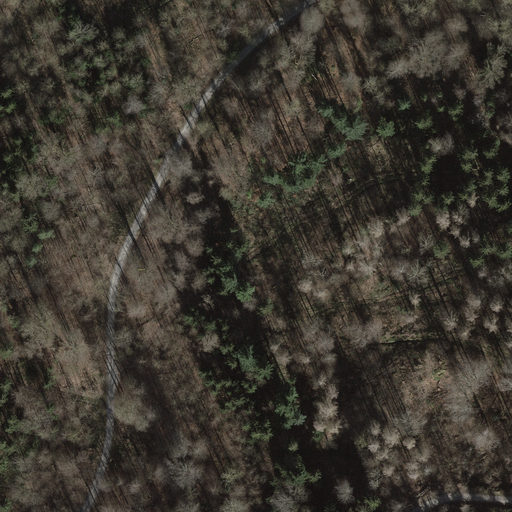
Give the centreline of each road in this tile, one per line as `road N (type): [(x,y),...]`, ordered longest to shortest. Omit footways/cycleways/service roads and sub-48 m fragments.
road 1 (track): [(311,0),(239,57),(197,109),(119,263),(108,330),(109,438),(86,511)]
road 2 (track): [(110,384),(207,285),(292,224),(381,179),(434,169)]
